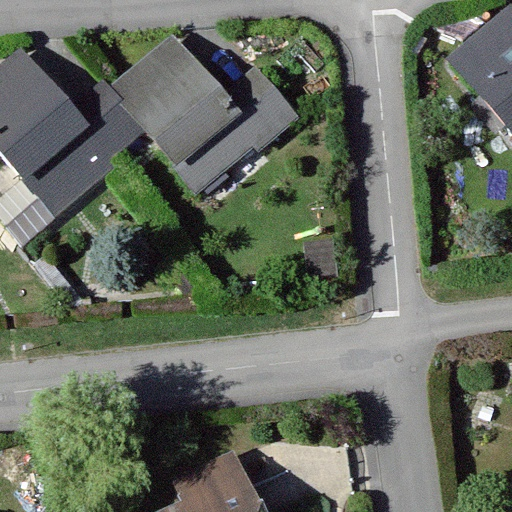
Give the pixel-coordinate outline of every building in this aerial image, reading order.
[(511,18),(455,66),(511,135),(511,18)] [(113,98),(145,137),(190,190),(227,159),(232,165),(255,146),(259,150),(296,119),(262,82),(228,109),(221,100),(174,46),(113,98)] [(21,61),(0,78),(0,156),(38,200),(4,230),(21,250),(56,223),(38,202),(74,172),(80,178),(105,160),(108,165),(145,137),(113,98),(110,95),(75,124),(67,115),(21,61)] [(262,82),(254,73),(221,100),(228,109),(262,82)] [(110,95),(102,85),(67,115),(75,124),(110,95)] [(190,190),(195,194),(232,165),(227,159),(190,190)] [(116,174),(108,165),(105,160),(80,178),(74,172),(38,202),(56,223),(116,174)] [(180,483),(193,511),(197,511),(242,492),(227,462),(180,483)] [(251,511),(242,492),(197,511),(251,511)]
